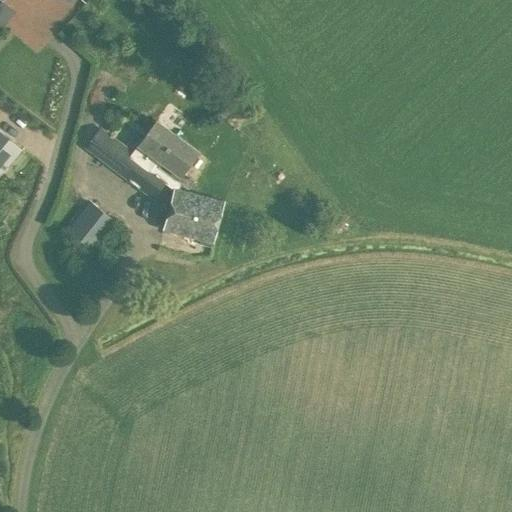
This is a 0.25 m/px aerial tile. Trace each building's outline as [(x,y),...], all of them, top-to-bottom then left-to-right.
[(0,0),(0,23),(11,10),(0,0)] [(219,113),(225,118),(232,111),(226,106),(219,113)] [(198,151),(157,121),(134,151),(102,127),(85,148),(153,199),(165,183),(175,187),(178,188),(180,183),(188,188),(193,181),(182,173),(198,151)] [(0,174),(21,149),(0,131),(0,174)] [(178,188),(175,187),(162,230),(214,244),(225,202),(178,188)] [(119,215),(93,196),(71,225),(97,244),(119,215)]
